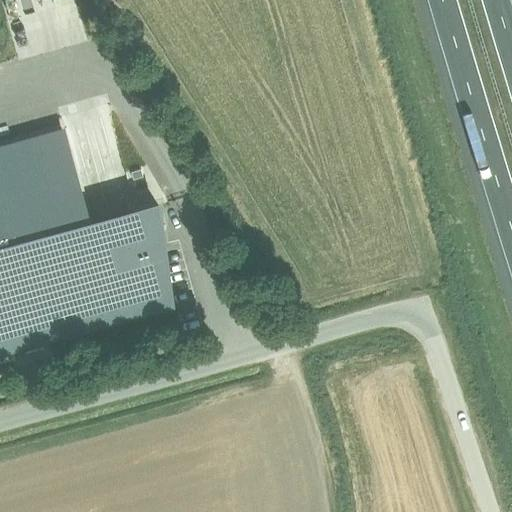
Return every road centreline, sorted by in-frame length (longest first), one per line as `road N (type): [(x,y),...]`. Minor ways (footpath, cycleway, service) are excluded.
road 1 (tertiary): [(0,420),(404,314)]
road 2 (motorway): [(443,0),(511,233)]
road 3 (tertiary): [(493,511),(431,332),(404,314)]
